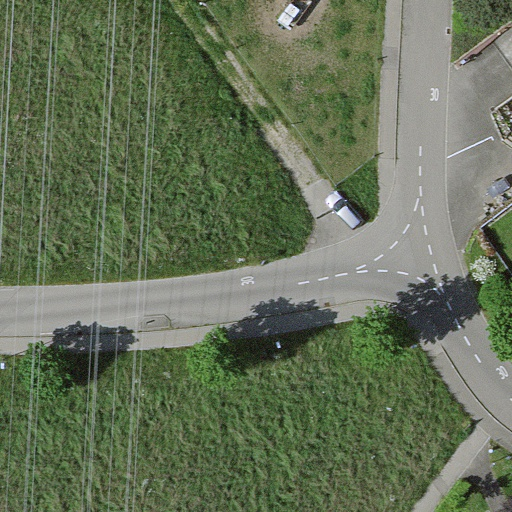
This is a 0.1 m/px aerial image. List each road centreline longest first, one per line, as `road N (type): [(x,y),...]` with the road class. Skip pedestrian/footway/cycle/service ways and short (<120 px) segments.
road 1 (residential): [(416,255),(268,288),(0,315)]
road 2 (track): [(416,255),(339,223),(180,0)]
road 3 (residential): [(426,0),(416,255)]
road 4 (residential): [(416,255),(477,357),(511,398)]
